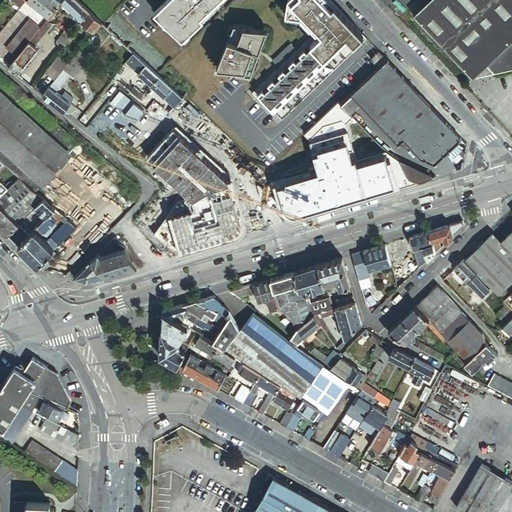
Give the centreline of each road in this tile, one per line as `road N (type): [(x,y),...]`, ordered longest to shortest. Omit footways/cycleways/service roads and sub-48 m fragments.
road 1 (secondary): [(487,192),(72,318)]
road 2 (unclassified): [(108,404),(199,407),(387,511)]
road 3 (residential): [(511,164),(355,0)]
road 4 (residential): [(376,329),(484,223),(487,192)]
